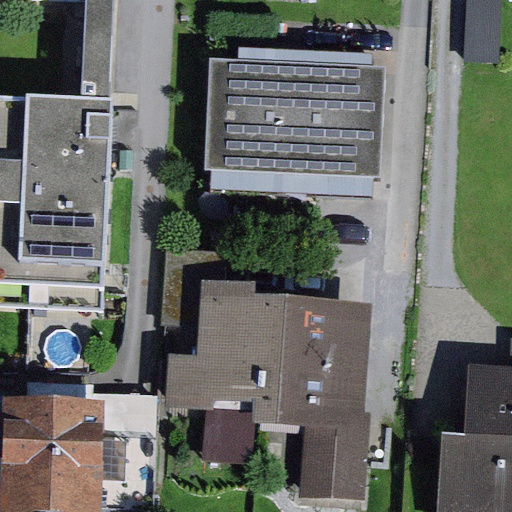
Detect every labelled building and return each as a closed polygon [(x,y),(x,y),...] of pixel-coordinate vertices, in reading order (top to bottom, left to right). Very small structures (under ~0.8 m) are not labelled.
[(131,0),(0,0),(0,6),(93,11),(87,114),(0,109),(0,316),(115,322),(131,0)] [(472,66),(510,68),(511,26),(511,4),(475,3),(472,66)] [(285,22),(219,20),(219,48),(285,50),(285,22)] [(381,207),(381,188),(393,188),(397,82),(380,81),(382,66),(248,58),(246,75),(221,74),(219,171),(217,181),(219,181),(218,203),(381,207)] [(261,455),(260,433),(314,437),(309,506),(374,511),(381,425),(371,424),(379,320),(262,311),(263,300),(210,296),(205,369),(178,367),(173,427),(215,430),(215,455),(261,455)] [(445,511),(511,511),(511,379),(475,377),(470,451),(450,450),(445,511)] [(112,511),(114,398),(8,396),(6,511),(66,511),(112,511)]
